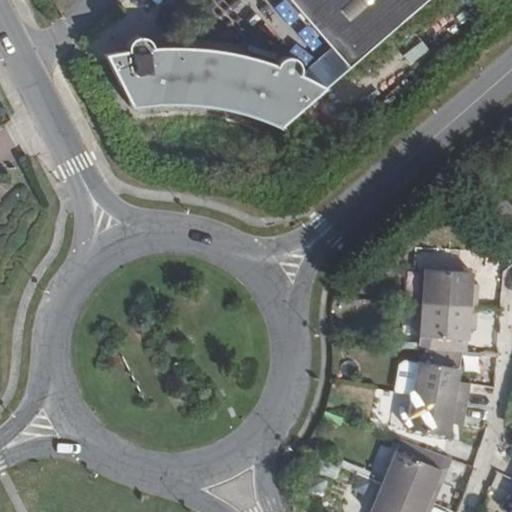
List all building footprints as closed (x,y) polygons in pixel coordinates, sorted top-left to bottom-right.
[(290,0),(338,55),(349,67),(425,0),(290,0)] [(284,124),(330,84),(319,71),(298,47),(286,59),(278,56),(264,51),(249,47),(239,45),(222,42),(208,41),(200,41),(189,41),(176,40),(164,42),(149,43),(139,44),(101,50),(130,111),(144,109),(161,107),(173,106),(189,106),(204,106),(216,107),(229,109),(246,112),(261,116),(274,120),(284,124)] [(330,84),(349,67),(338,55),(319,71),(330,84)] [(424,268),(421,301),(477,305),(478,288),(471,288),(473,270),(424,268)] [(477,305),(421,301),(419,336),(468,339),(469,321),(476,321),(477,305)] [(419,336),(419,348),(461,351),(467,351),(468,339),(419,336)] [(417,360),(411,394),(465,403),(468,387),(456,385),(458,367),(461,351),(419,348),(417,360)] [(398,369),(394,391),(411,394),(415,369),(401,366),(398,369)] [(465,403),(411,394),(406,427),(448,434),(451,415),(463,417),(465,403)] [(441,455),(407,442),(402,454),(395,450),(381,481),(433,503),(439,489),(432,486),(444,456),(441,455)] [(429,511),(433,503),(381,481),(368,511),(429,511)]
